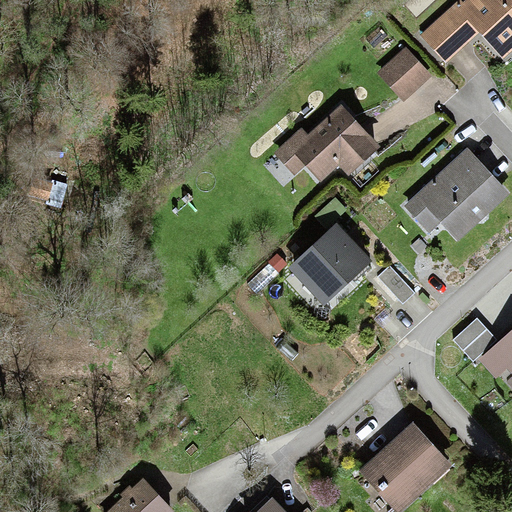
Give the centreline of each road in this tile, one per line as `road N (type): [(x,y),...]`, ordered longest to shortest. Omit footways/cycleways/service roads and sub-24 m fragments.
road 1 (residential): [(194,487),(314,435),(400,357)]
road 2 (residential): [(511,476),(400,357)]
road 3 (residential): [(400,357),(511,255)]
